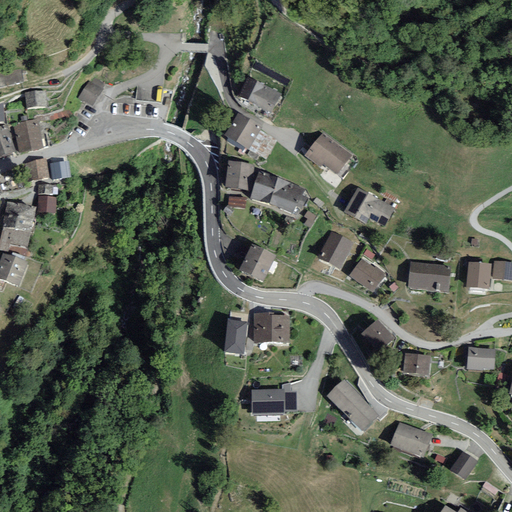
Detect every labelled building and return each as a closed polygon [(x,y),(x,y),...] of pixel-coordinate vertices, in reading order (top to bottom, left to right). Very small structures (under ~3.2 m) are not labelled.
[(21,70),(0,74),(0,83),(1,88),(24,84),(21,70)] [(94,77),(92,82),(104,89),(106,85),(94,77)] [(92,82),(90,80),(78,99),(91,108),(104,89),(92,82)] [(279,98),(245,80),(235,97),(269,115),(279,98)] [(45,92),(25,93),(27,110),(46,109),(45,92)] [(255,132),(233,119),(221,140),(243,152),(255,132)] [(37,121),(13,125),(19,155),(43,151),(37,121)] [(0,159),(15,154),(7,127),(0,128),(0,159)] [(348,155),(318,134),(304,156),(318,165),(320,162),(336,173),(348,155)] [(45,160),(24,164),(27,183),(49,179),(45,160)] [(255,164),(228,161),(225,187),(251,190),(255,164)] [(68,163),(49,165),(52,183),(71,180),(68,163)] [(277,177),(259,171),(250,199),(269,204),(277,177)] [(292,184),(277,177),(269,204),(281,208),(292,184)] [(305,189),(292,184),(281,208),(293,213),(296,207),(303,209),(307,199),(301,196),(305,189)] [(53,186),(38,185),(38,196),(52,197),(53,186)] [(395,209),(357,189),(344,214),(366,226),(369,220),(385,228),(395,209)] [(57,198),(39,197),(38,214),(56,215),(57,198)] [(7,202),(2,227),(4,227),(30,232),(31,232),(36,207),(7,202)] [(30,232),(4,227),(0,241),(0,250),(25,256),(30,232)] [(353,243),(331,232),(318,259),(340,270),(353,243)] [(276,259),(252,247),(239,274),(263,285),(276,259)] [(29,265),(4,256),(0,265),(0,281),(20,289),(29,265)] [(385,277),(362,261),(350,278),(373,295),(385,277)] [(511,263),(493,262),(491,279),(511,280),(511,263)] [(451,268),(411,263),(408,289),(448,294),(451,268)] [(490,266),(469,264),(467,287),(489,288),(490,266)] [(290,315),(255,315),(255,345),(290,345),(290,315)] [(389,335),(373,319),(359,332),(375,348),(389,335)] [(247,324),(228,322),(224,354),(243,357),(247,324)] [(468,349),(467,372),(483,373),(483,371),(494,372),(495,350),(468,349)] [(431,358),(406,355),(404,375),(429,377),(431,358)] [(379,417),(344,382),(327,399),(362,434),(379,417)] [(284,392),(252,392),(252,417),(284,417),(284,392)] [(433,436),(401,424),(392,448),(424,460),(433,436)] [(478,462),(463,453),(451,472),(466,482),(478,462)]
